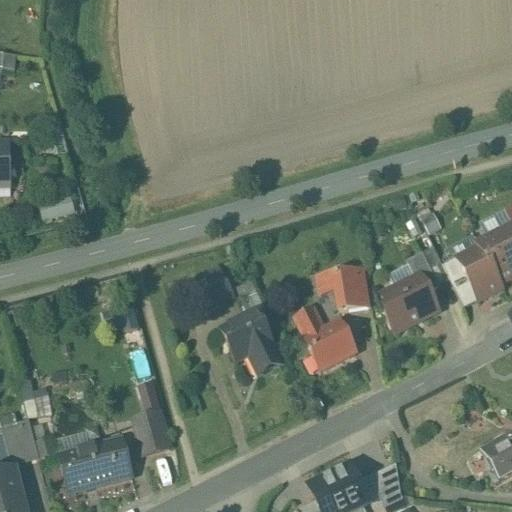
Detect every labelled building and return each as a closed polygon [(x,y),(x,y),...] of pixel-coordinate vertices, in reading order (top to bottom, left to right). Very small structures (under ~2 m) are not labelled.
[(0,48),(12,48),(10,22),(0,22),(0,48)] [(511,233),(509,228),(475,246),(477,250),(498,287),(511,280),(511,233)] [(477,250),(455,261),(476,304),(500,292),(498,287),(477,250)] [(382,316),(393,337),(436,316),(426,296),(437,290),(420,257),(405,265),(413,282),(380,299),(387,313),(382,316)] [(478,311),(457,267),(443,275),(465,317),(478,311)] [(333,316),(370,312),(364,270),(313,277),(316,300),(331,298),(333,316)] [(232,299),(220,278),(197,290),(207,311),(232,299)] [(337,326),(322,334),(312,314),(303,318),(298,309),(289,313),(304,343),(319,374),(353,357),(337,326)] [(255,316),(219,334),(235,366),(248,359),(257,377),(278,367),(269,349),(271,348),(255,316)] [(47,390),(23,393),(27,419),(50,416),(47,390)] [(160,416),(129,425),(142,463),(172,454),(160,416)] [(27,424),(0,431),(10,470),(37,463),(27,424)] [(511,437),(480,455),(487,468),(484,470),(493,487),(511,477),(511,479),(511,437)] [(120,442),(57,459),(67,497),(130,481),(120,442)] [(399,498),(394,467),(368,480),(381,507),(399,498)] [(333,482),(310,494),(309,492),(308,492),(317,511),(358,511),(365,509),(348,473),(332,480),(333,482)] [(22,511),(13,475),(0,478),(0,511),(22,511)]
